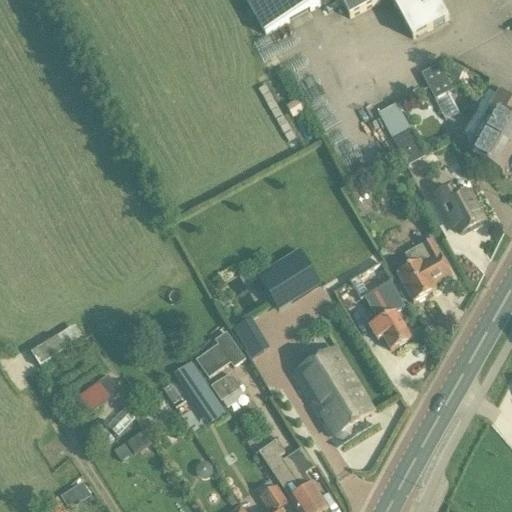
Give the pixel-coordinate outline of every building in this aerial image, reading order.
[(412,41),(448,21),(436,0),(245,0),(265,37),(322,7),(324,10),(339,2),(350,20),(379,4),(395,9),(412,41)] [(435,101),(452,92),(439,67),(421,76),(435,101)] [(487,137),(511,151),(511,120),(511,119),(511,100),(498,92),(489,108),(499,114),(487,137)] [(394,144),(412,135),(397,107),(379,116),(394,144)] [(407,169),(425,159),(412,135),(394,144),(399,154),(407,169)] [(511,156),(511,151),(487,137),(474,159),(502,174),(503,171),(505,173),(507,172),(511,164),(511,162),(509,161),(511,156)] [(459,235),(483,222),(467,193),(454,201),(448,190),(435,197),(449,222),(451,221),(459,235)] [(401,259),(407,269),(396,275),(412,304),(436,291),(433,287),(450,277),(430,242),(401,259)] [(299,254),(258,279),(279,313),(320,288),(299,254)] [(390,352),(410,340),(395,314),(397,313),(383,288),(390,283),(380,266),(349,284),(359,302),(369,296),(377,309),(372,312),(378,323),(368,328),(376,342),(382,339),(390,352)] [(234,370),(246,362),(227,335),(215,343),(218,348),(196,364),(208,381),(231,366),(234,370)] [(299,372),(295,375),(334,440),(337,438),(338,441),(342,442),(348,438),(349,433),(348,431),(374,416),(334,351),(329,354),(299,372)] [(208,428),(226,416),(191,365),(173,377),(208,428)] [(221,405),(241,392),(231,376),(211,389),(221,405)] [(119,394),(106,377),(78,399),(91,416),(119,394)] [(297,511),(324,511),(328,510),(304,475),(313,469),(300,450),(281,462),(278,458),(283,455),(275,443),(258,454),(297,511)] [(278,511),(288,506),(277,490),(260,500),(267,511),(270,511),(272,510),(273,511),(278,511)]
